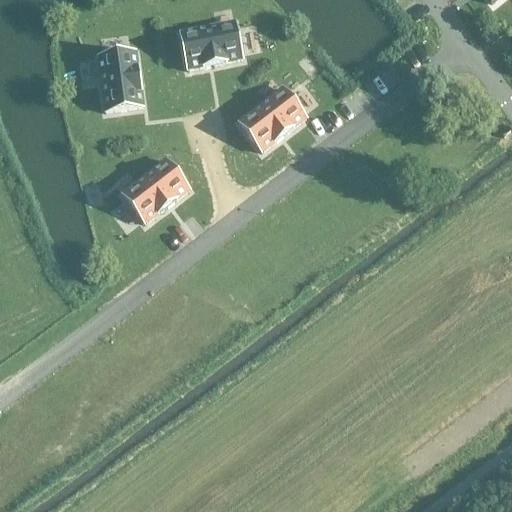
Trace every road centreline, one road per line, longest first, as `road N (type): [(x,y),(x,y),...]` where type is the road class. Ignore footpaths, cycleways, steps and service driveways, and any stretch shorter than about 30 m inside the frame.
road 1 (residential): [(225,223),(459,42)]
road 2 (residential): [(0,396),(225,223)]
road 3 (unclassified): [(406,469),(511,389)]
